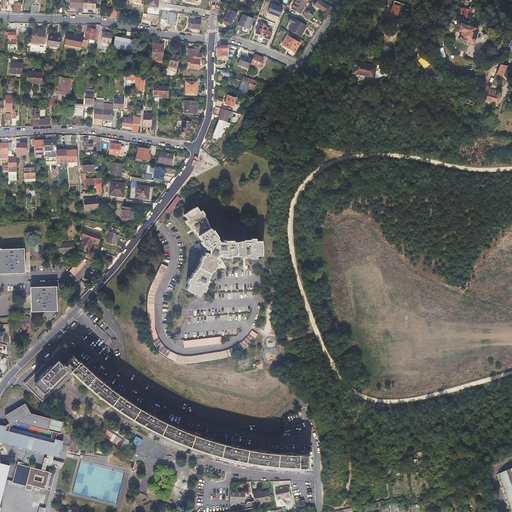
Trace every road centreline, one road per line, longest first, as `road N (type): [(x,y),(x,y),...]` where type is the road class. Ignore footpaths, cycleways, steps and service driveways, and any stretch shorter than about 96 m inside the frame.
road 1 (residential): [(0,387),(114,266),(196,148)]
road 2 (residential): [(0,16),(96,21),(211,42)]
road 3 (residential): [(0,133),(74,129),(196,148)]
road 4 (residential): [(317,478),(250,475),(145,443)]
road 5 (residential): [(211,42),(231,39),(300,66),(341,2)]
